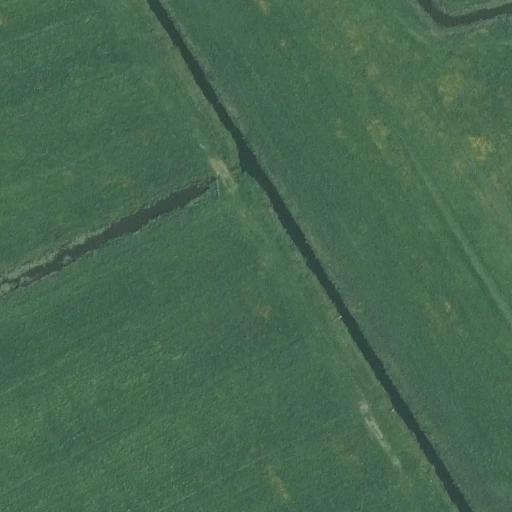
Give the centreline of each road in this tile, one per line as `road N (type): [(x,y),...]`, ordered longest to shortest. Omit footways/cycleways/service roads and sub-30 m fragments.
road 1 (track): [(210,154),(353,388),(409,511)]
road 2 (track): [(511,46),(421,40),(392,0)]
